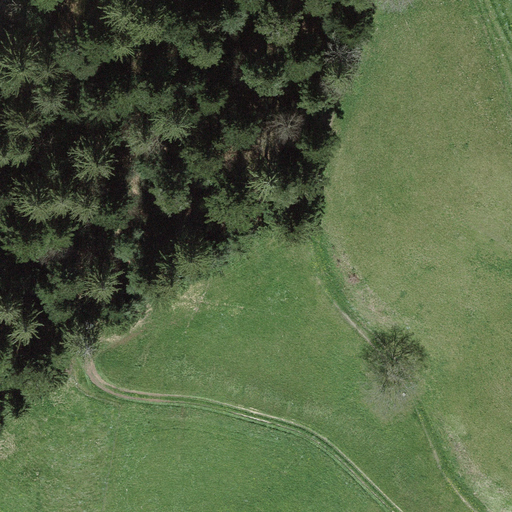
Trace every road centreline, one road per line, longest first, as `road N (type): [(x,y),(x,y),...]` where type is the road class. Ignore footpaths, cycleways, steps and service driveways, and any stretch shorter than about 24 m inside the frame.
road 1 (track): [(373,0),(342,65),(311,171),(316,261),(342,311),(397,367),(450,479),(479,511)]
road 2 (track): [(396,511),(313,436),(280,420),(139,396),(86,376)]
